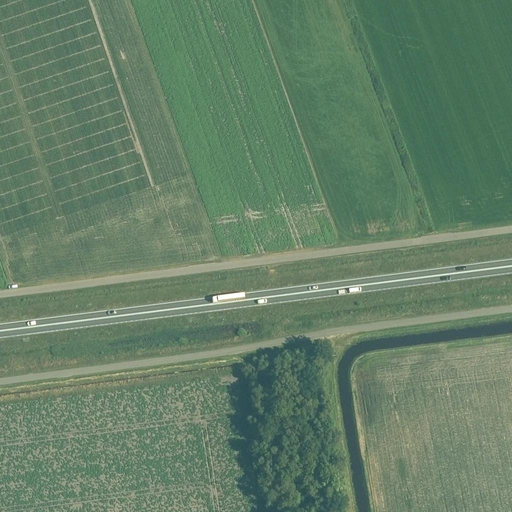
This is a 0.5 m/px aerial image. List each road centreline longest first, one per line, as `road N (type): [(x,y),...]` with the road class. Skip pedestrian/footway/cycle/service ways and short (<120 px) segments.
road 1 (unclassified): [(511,307),(0,384)]
road 2 (trunk): [(0,331),(511,266)]
road 3 (unclassified): [(511,230),(0,293)]
road 4 (track): [(348,511),(321,338)]
